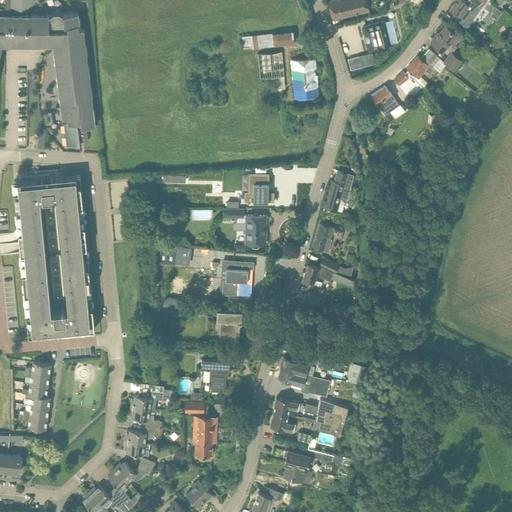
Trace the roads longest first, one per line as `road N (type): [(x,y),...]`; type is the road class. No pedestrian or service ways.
road 1 (residential): [(228,511),(244,484),(259,396),(342,95)]
road 2 (residential): [(113,339),(95,164),(12,155)]
road 3 (residential): [(55,495),(105,452),(113,339)]
road 4 (residential): [(0,308),(4,348),(113,339)]
road 5 (residential): [(342,95),(401,62),(447,0)]
